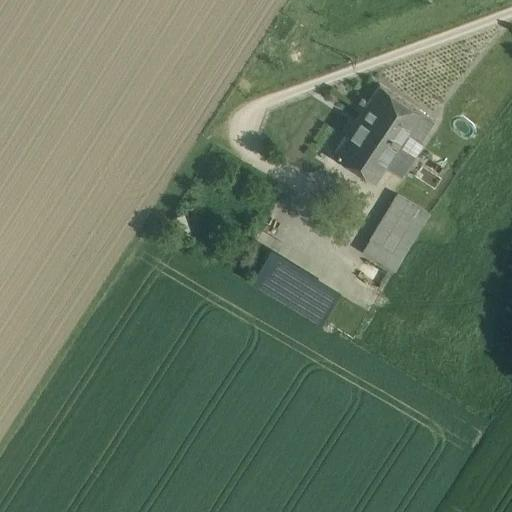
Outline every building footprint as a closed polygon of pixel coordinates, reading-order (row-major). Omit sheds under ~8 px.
[(421,112),(380,85),(334,153),(375,180),(387,163),(403,139),(421,112)] [(403,139),(387,163),(402,172),(417,149),(403,139)] [(430,212),(397,193),(384,215),(416,235),(430,212)] [(416,235),(384,215),(371,237),(403,256),(416,235)] [(403,256),(371,237),(363,249),(395,269),(403,256)] [(317,321),(337,288),(264,244),(243,277),(317,321)]
